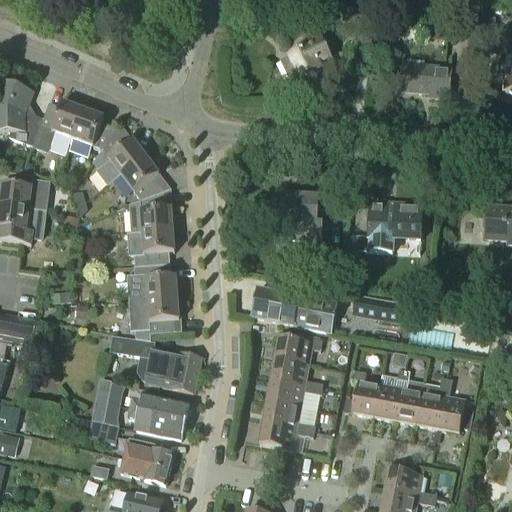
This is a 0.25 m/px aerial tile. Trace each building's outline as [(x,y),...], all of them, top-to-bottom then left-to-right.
[(510,2),(488,0),(482,0),(481,17),(488,17),(486,32),(494,32),(495,18),(509,19),(510,2)] [(369,65),(374,13),(328,8),(327,23),(358,26),(354,64),(369,65)] [(467,34),(464,75),(477,76),(479,46),(480,35),(467,34)] [(307,92),(324,83),(321,78),(335,71),(317,35),(305,41),(309,51),(282,64),(295,90),(304,86),(307,92)] [(448,102),(451,73),(403,69),(401,95),(429,97),(429,101),(448,102)] [(20,90),(17,84),(16,84),(9,86),(7,85),(6,87),(1,88),(0,89),(3,94),(0,103),(0,135),(10,135),(10,139),(9,141),(33,150),(43,123),(26,116),(34,95),(20,90)] [(83,114),(62,106),(61,111),(50,107),(41,130),(33,151),(49,157),(53,145),(54,144),(55,142),(70,148),(83,114)] [(103,153),(119,133),(119,132),(102,126),(104,121),(83,114),(70,148),(86,154),(89,148),(103,153)] [(117,183),(146,160),(133,142),(129,146),(119,133),(103,153),(92,167),(98,176),(96,177),(106,191),(117,183)] [(165,195),(155,181),(160,178),(146,160),(117,183),(126,196),(131,192),(141,204),(165,195)] [(27,169),(25,178),(34,179),(34,174),(32,170),(27,169)] [(2,187),(0,205),(0,210),(20,213),(36,215),(36,214),(45,215),(49,185),(33,183),(34,179),(25,178),(23,178),(10,176),(8,188),(2,187)] [(165,195),(141,204),(128,209),(130,236),(136,236),(136,237),(173,235),(172,211),(167,212),(165,195)] [(73,197),(77,209),(85,206),(82,196),(73,197)] [(276,198),(274,226),(291,227),(290,243),(320,245),(321,229),(317,228),(318,201),(276,198)] [(346,268),(344,268),(343,287),(357,288),(358,270),(359,270),(360,255),(392,257),(393,241),(420,242),(419,245),(421,245),(423,209),(386,207),(387,205),(371,204),(369,243),(361,243),(361,240),(348,240),(346,268)] [(85,206),(77,209),(80,220),(87,212),(85,206)] [(0,210),(0,231),(2,232),(0,244),(25,247),(32,248),(33,243),(43,245),(47,215),(45,215),(36,214),(36,215),(20,213),(0,210)] [(511,211),(489,210),(487,243),(508,245),(508,249),(511,249),(511,211)] [(77,233),(79,220),(65,218),(63,231),(77,233)] [(175,255),(173,235),(136,237),(136,236),(130,236),(127,236),(128,260),(135,259),(135,270),(134,270),(134,272),(170,270),(169,256),(175,255)] [(342,289),(344,254),(319,252),(319,267),(315,267),(313,287),(342,289)] [(171,280),(170,270),(134,272),(134,279),(127,279),(128,307),(178,303),(176,280),(171,280)] [(331,337),(336,308),(258,293),(253,322),(331,337)] [(60,307),(71,306),(70,296),(59,296),(60,307)] [(401,310),(353,301),(350,317),(398,326),(401,310)] [(175,336),(174,324),(179,324),(178,303),(128,307),(130,335),(135,335),(136,344),(151,346),(150,338),(175,336)] [(88,322),(88,311),(77,310),(76,322),(88,322)] [(0,339),(22,343),(18,366),(30,368),(37,324),(0,317),(0,339)] [(152,363),(155,347),(151,346),(136,344),(113,340),(111,356),(141,361),(152,363)] [(313,347),(280,341),(276,363),(309,369),(312,354),(321,355),(323,344),(314,343),(313,347)] [(164,365),(152,363),(141,361),(138,376),(143,384),(159,388),(159,390),(194,397),(202,363),(167,355),(164,365)] [(313,398),(315,387),(306,385),(309,369),(276,363),(272,384),(305,391),(304,396),(313,398)] [(450,366),(442,365),(441,372),(448,373),(450,366)] [(409,384),(410,376),(399,374),(398,381),(398,383),(409,385),(409,384)] [(374,422),(380,389),(365,386),(366,377),(355,375),(354,384),(358,385),(355,403),(353,415),(352,418),(374,422)] [(407,394),(409,385),(398,383),(398,381),(382,378),(380,389),(374,422),(389,425),(395,426),(401,393),(407,394)] [(451,393),(453,384),(442,382),(440,391),(451,393)] [(301,412),(304,396),(305,391),(272,384),(268,405),(301,412)] [(401,393),(395,426),(416,430),(423,397),(424,388),(425,387),(409,384),(409,385),(407,394),(401,393)] [(321,399),(324,388),(315,387),(313,398),(321,399)] [(451,393),(440,391),(424,388),(423,397),(416,430),(434,433),(438,434),(444,401),(450,402),(451,393)] [(119,412),(122,396),(118,395),(119,391),(111,390),(107,405),(108,405),(107,409),(119,412)] [(140,404),(137,415),(142,416),(186,426),(190,407),(158,400),(156,407),(140,404)] [(466,405),(450,402),(444,401),(438,434),(460,438),(466,405)] [(104,429),(104,426),(106,418),(107,409),(108,405),(107,405),(98,402),(92,426),(104,429)] [(346,409),(345,413),(353,415),(355,403),(347,402),(346,409)] [(305,440),(307,429),(298,427),(301,412),(268,405),(264,427),(297,433),(296,439),(305,440)] [(118,421),(119,412),(107,409),(106,418),(118,421)] [(182,444),(186,426),(142,416),(137,415),(132,414),(130,424),(138,426),(136,434),(149,436),(149,437),(182,444)] [(487,426),(497,427),(502,423),(502,415),(487,414),(487,426)] [(104,429),(92,426),(89,442),(115,448),(120,430),(104,426),(104,429)] [(293,454),(296,439),(297,433),(264,427),(260,449),(293,455),(293,454)] [(313,442),(316,431),(307,429),(305,440),(313,442)] [(20,441),(0,436),(0,456),(15,461),(20,441)] [(170,475),(174,458),(166,456),(167,451),(130,442),(124,463),(170,475)] [(166,490),(170,475),(124,463),(121,477),(143,482),(143,484),(166,490)] [(107,483),(109,473),(93,470),(91,480),(107,483)] [(426,509),(428,498),(419,496),(422,480),(389,474),(386,490),(385,496),(418,502),(417,507),(426,509)] [(116,496),(112,511),(161,511),(162,507),(129,499),(116,496)] [(385,496),(382,511),(416,511),(417,507),(418,502),(385,496)] [(427,509),(435,511),(436,505),(437,500),(428,498),(426,509),(427,509)]
